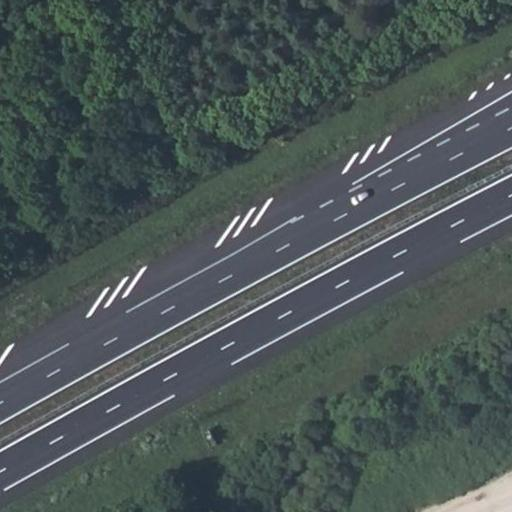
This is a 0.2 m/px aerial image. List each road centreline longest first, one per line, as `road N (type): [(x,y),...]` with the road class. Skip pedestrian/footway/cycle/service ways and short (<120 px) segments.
road 1 (motorway): [(0,472),(511,196)]
road 2 (motorway): [(511,129),(0,404)]
